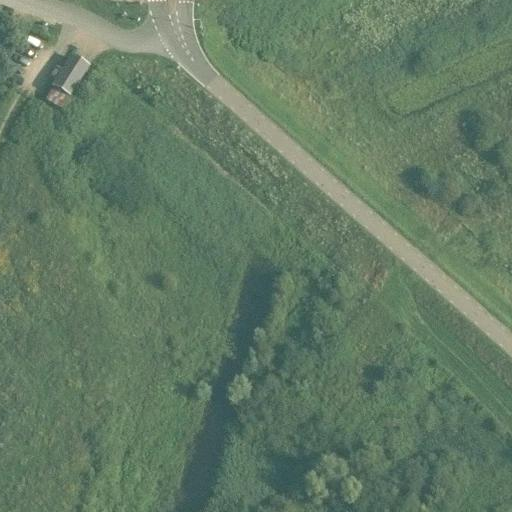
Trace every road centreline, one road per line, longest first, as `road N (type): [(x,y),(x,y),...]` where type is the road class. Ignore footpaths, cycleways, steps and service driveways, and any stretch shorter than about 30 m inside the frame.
road 1 (unclassified): [(511,351),(200,73),(162,0)]
road 2 (track): [(75,16),(0,142)]
